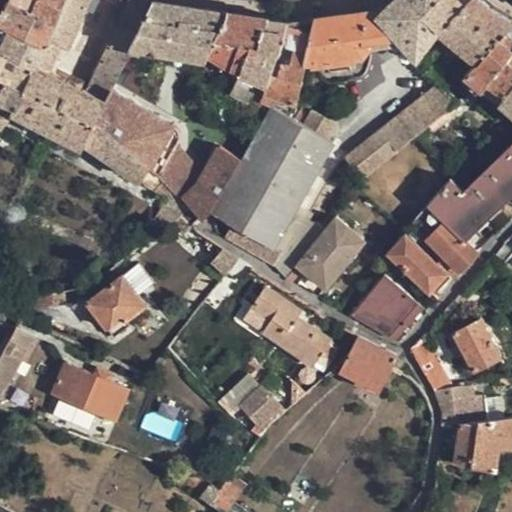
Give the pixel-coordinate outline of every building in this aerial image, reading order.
[(12,0),(10,0),(1,22),(48,45),(58,23),(33,11),(12,0)] [(12,0),(33,11),(38,0),(12,0)] [(99,0),(67,0),(58,23),(48,45),(38,66),(28,87),(18,108),(16,111),(85,147),(87,142),(168,198),(186,211),(190,208),(180,196),(153,167),(137,153),(99,118),(108,100),(89,91),(49,72),(60,47),(68,50),(86,8),(94,12),(99,0)] [(67,0),(38,0),(33,11),(58,23),(67,0)] [(155,0),(122,0),(116,21),(121,22),(101,66),(120,75),(134,47),(155,0)] [(230,12),(156,0),(155,0),(134,47),(206,60),(210,53),(230,12)] [(395,0),(379,15),(397,36),(418,60),(419,59),(441,32),(441,31),(424,14),(437,0),(395,0)] [(469,0),(437,0),(424,14),(441,31),(447,23),(454,14),(469,0)] [(511,19),(494,9),(483,0),(469,0),(454,14),(447,23),(441,31),(441,32),(450,40),(461,50),(478,63),(511,25),(511,19)] [(373,10),(365,11),(369,40),(397,36),(379,15),(373,10)] [(365,11),(315,19),(305,63),(307,63),(315,62),(315,65),(318,65),(350,60),(354,60),(354,57),(363,56),(370,47),(369,40),(365,11)] [(270,18),(230,12),(210,53),(241,72),(252,44),(261,45),(270,18)] [(276,19),(270,18),(261,45),(252,44),(241,72),(231,93),(250,103),(249,106),(252,112),(264,118),(271,105),(263,100),(266,94),(276,63),(284,38),(290,21),(276,19)] [(315,19),(290,21),(284,38),(276,63),(266,94),(299,105),(307,63),(305,63),(315,19)] [(1,22),(0,25),(0,47),(38,66),(48,45),(1,22)] [(511,54),(511,25),(478,63),(467,76),(478,85),(484,90),(511,54)] [(426,69),(436,79),(446,66),(461,50),(450,40),(426,69)] [(0,47),(0,76),(28,87),(38,66),(0,47)] [(467,76),(478,63),(461,50),(446,66),(462,80),(467,76)] [(511,54),(484,90),(500,101),(511,86),(511,54)] [(353,74),(350,60),(318,65),(320,78),(353,74)] [(108,100),(113,91),(120,75),(101,66),(89,91),(108,100)] [(0,76),(0,101),(18,108),(28,87),(0,76)] [(198,76),(174,126),(177,128),(179,131),(181,135),(181,140),(168,160),(199,179),(219,199),(264,118),(252,112),(249,106),(250,103),(231,93),(198,76)] [(460,102),(441,85),(425,98),(428,100),(389,131),(386,128),(365,144),(381,165),(417,136),(460,102)] [(511,86),(500,101),(511,112),(511,86)] [(202,223),(209,215),(213,209),(219,199),(199,179),(168,160),(181,140),(181,135),(179,131),(177,128),(174,126),(113,91),(108,100),(99,118),(137,153),(153,167),(180,196),(190,208),(202,223)] [(0,101),(0,127),(2,128),(16,111),(18,108),(0,101)] [(283,274),(288,277),(325,229),(307,218),(336,171),(322,164),(331,149),(335,141),(296,119),(273,106),(214,213),(233,224),(225,237),(275,266),(283,274)] [(346,158),(363,179),(381,165),(365,144),(354,152),(346,158)] [(511,145),(470,187),(465,192),(452,178),(429,204),(462,236),(511,187),(511,145)] [(344,156),(331,149),(322,164),(336,171),(344,156)] [(463,189),(492,161),(482,151),(454,179),(463,189)] [(181,215),(186,211),(168,198),(161,210),(178,218),(181,215)] [(460,272),(478,253),(462,236),(429,204),(404,231),(407,234),(448,273),(455,266),(460,272)] [(178,218),(161,210),(155,221),(152,220),(145,233),(153,238),(172,223),(178,218)] [(193,226),(181,215),(178,218),(172,223),(184,234),(193,226)] [(288,277),(320,297),(367,240),(337,216),(327,230),(325,229),(288,277)] [(221,245),(200,231),(195,238),(214,253),(221,245)] [(448,273),(407,234),(390,253),(431,293),(448,273)] [(239,258),(226,249),(213,263),(227,275),(239,258)] [(454,279),(460,272),(455,266),(448,273),(454,279)] [(88,303),(94,310),(103,320),(115,336),(131,325),(128,321),(147,305),(124,275),(88,303)] [(353,317),(393,339),(420,306),(386,275),(352,316),(353,317)] [(288,310),(292,303),(266,287),(253,305),(273,319),(264,332),(314,365),(317,361),(328,368),(333,361),(340,349),(329,343),(332,338),(299,317),(288,310)] [(463,291),(455,300),(462,307),(471,298),(463,291)] [(37,295),(25,308),(54,306),(53,293),(37,295)] [(303,310),(292,303),(288,310),(299,317),(303,310)] [(97,324),(103,320),(94,310),(89,314),(97,324)] [(481,318),(449,335),(460,357),(465,354),(475,373),(503,358),(481,318)] [(37,335),(18,326),(10,339),(29,349),(30,349),(37,335)] [(399,355),(359,335),(349,355),(369,365),(371,360),(392,371),(393,366),(399,355)] [(436,390),(436,391),(453,388),(423,335),(412,348),(423,370),(436,390)] [(10,339),(0,358),(0,386),(2,387),(6,390),(29,349),(10,339)] [(345,353),(340,349),(333,361),(338,363),(345,353)] [(275,367),(260,354),(254,360),(270,373),(275,367)] [(369,365),(349,355),(348,357),(341,371),(380,391),(392,371),(371,360),(369,365)] [(66,362),(54,392),(117,419),(130,390),(66,362)] [(262,386),(251,374),(222,401),(235,415),(244,407),(261,427),(284,406),(264,384),(262,386)] [(443,412),(443,426),(461,423),(469,422),(465,385),(453,388),(436,391),(442,407),(443,412)] [(511,416),(469,422),(461,423),(456,464),(497,472),(501,447),(511,448),(511,416)] [(211,484),(182,473),(177,480),(204,495),(211,484)] [(211,484),(204,495),(201,498),(222,511),(227,511),(247,485),(232,474),(221,490),(211,484)]
